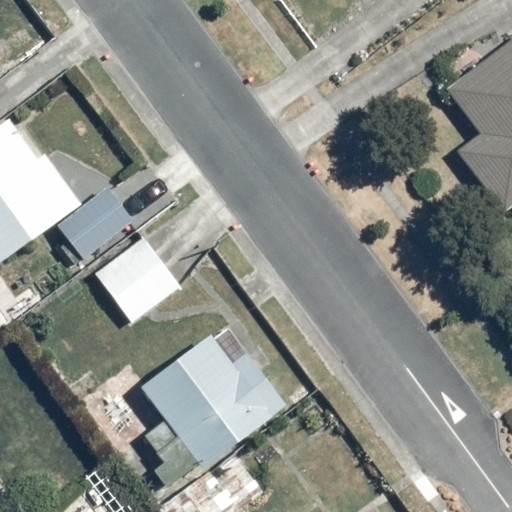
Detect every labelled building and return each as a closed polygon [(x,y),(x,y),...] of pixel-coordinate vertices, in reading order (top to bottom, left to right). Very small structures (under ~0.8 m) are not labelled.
[(511,40),(447,88),(480,132),(455,151),(501,211),(511,203),(511,40)] [(77,206),(41,159),(36,163),(5,122),(0,126),(0,263),(52,224),(80,262),(132,223),(105,186),(77,206)] [(178,288),(141,238),(92,274),(129,324),(178,288)] [(162,462),(148,472),(165,495),(282,410),(244,358),(229,369),(206,337),(136,387),(161,422),(143,435),(162,462)] [(162,511),(242,511),(263,497),(233,455),(160,508),(162,511)]
